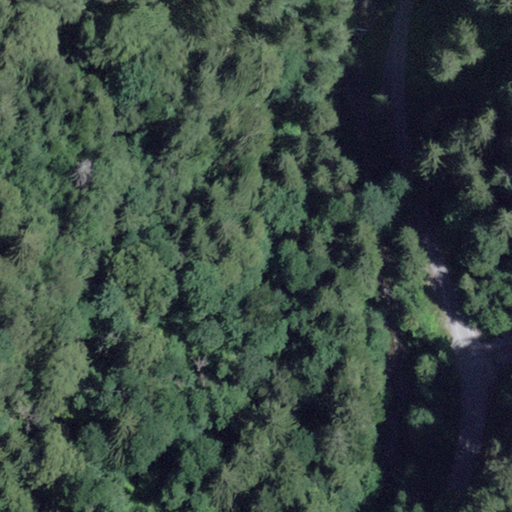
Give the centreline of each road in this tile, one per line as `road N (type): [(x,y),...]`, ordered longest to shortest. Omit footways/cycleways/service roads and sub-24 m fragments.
road 1 (unclassified): [(11,0),(91,90),(117,146),(118,185),(73,365),(67,511)]
road 2 (unclassified): [(411,0),(402,143),(470,382),(466,453),(444,511)]
